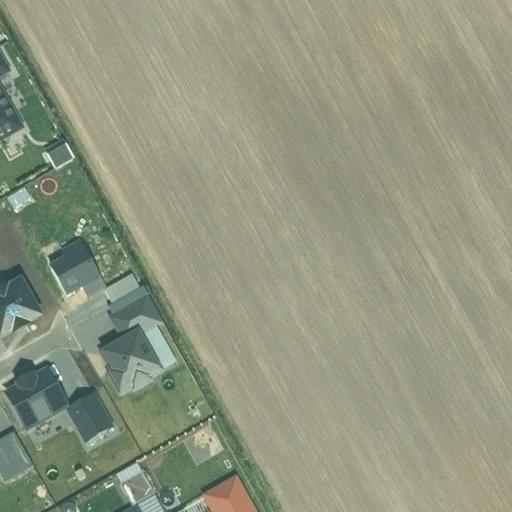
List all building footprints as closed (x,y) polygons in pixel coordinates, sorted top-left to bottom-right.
[(0,144),(24,131),(0,89),(0,144)] [(80,244),(62,254),(66,261),(51,269),(68,300),(83,292),(87,299),(106,289),(80,244)] [(23,284),(0,297),(0,337),(4,344),(44,320),(23,284)] [(139,335),(102,357),(124,394),(161,372),(139,335)] [(70,409),(49,371),(6,395),(28,433),(70,409)] [(254,511),(237,481),(202,500),(208,511),(254,511)]
